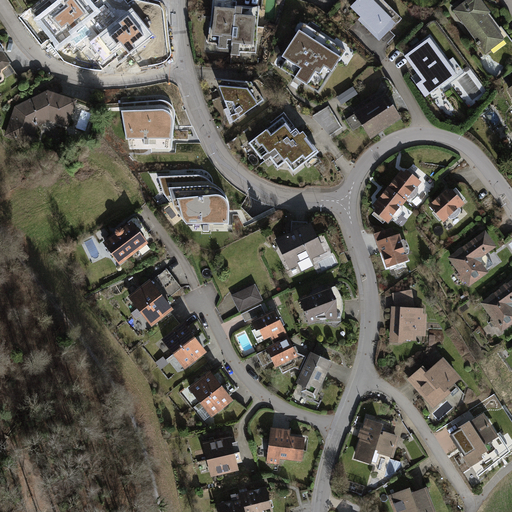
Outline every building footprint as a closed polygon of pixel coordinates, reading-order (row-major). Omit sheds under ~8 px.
[(90,0),(80,0),(55,18),(73,43),(80,39),(94,59),(120,40),(90,0)] [(234,0),(232,0),(213,0),(211,52),(235,53),(235,44),(253,45),(255,8),(233,7),(234,0)] [(378,0),(358,0),(350,8),(379,39),(398,22),(378,0)] [(511,36),(484,0),(466,0),(453,11),(490,53),(511,36)] [(319,92),(346,49),(304,22),(283,55),(302,67),(295,77),(319,92)] [(432,34),(404,53),(423,81),(416,85),(425,98),(460,74),(432,34)] [(0,50),(0,72),(10,67),(0,50)] [(511,80),(502,89),(511,101),(511,80)] [(249,87),(217,89),(234,123),(260,105),(249,87)] [(33,100),(11,109),(6,132),(33,142),(38,127),(47,122),(67,128),(76,103),(40,91),(33,100)] [(384,93),(355,112),(371,137),(400,118),(384,93)] [(266,128),(248,140),(263,161),(276,153),(284,165),(291,160),(298,170),(319,156),(302,131),(292,138),(283,126),(270,134),(266,128)] [(426,183),(407,167),(373,208),(392,224),(426,183)] [(466,204),(450,187),(430,206),(447,223),(466,204)] [(131,220),(100,240),(117,265),(148,245),(131,220)] [(312,225),(276,241),(290,270),(325,254),(312,225)] [(393,228),(375,235),(388,272),(407,265),(393,228)] [(485,271),(475,256),(489,247),(479,232),(445,254),(464,284),(485,271)] [(511,321),(511,277),(481,301),(502,329),(511,321)] [(156,280),(130,299),(150,326),(176,307),(156,280)] [(254,286),(231,296),(240,314),(263,303),(254,286)] [(325,287),(301,302),(311,323),(340,322),(338,286),(325,287)] [(390,293),(392,306),(391,341),(424,343),(425,307),(414,307),(409,290),(390,293)] [(281,310),(253,324),(264,346),(292,332),(281,310)] [(185,325),(159,344),(179,371),(204,352),(185,325)] [(290,337),(256,353),(262,367),(276,360),(282,372),(293,367),(299,369),(305,355),(297,352),(290,337)] [(301,388),(325,397),(338,363),(314,354),(301,388)] [(414,383),(434,407),(465,380),(444,356),(414,383)] [(214,373),(188,392),(207,418),(233,400),(214,373)] [(487,414),(452,435),(473,468),(507,447),(487,414)] [(384,425),(368,419),(353,460),(370,466),(375,454),(389,459),(397,439),(381,433),(384,425)] [(270,429),(267,461),(308,464),(311,433),(270,429)] [(232,438),(205,441),(209,475),(237,472),(232,438)] [(434,511),(423,483),(391,496),(397,511),(434,511)] [(219,502),(221,511),(275,511),(269,489),(219,502)]
